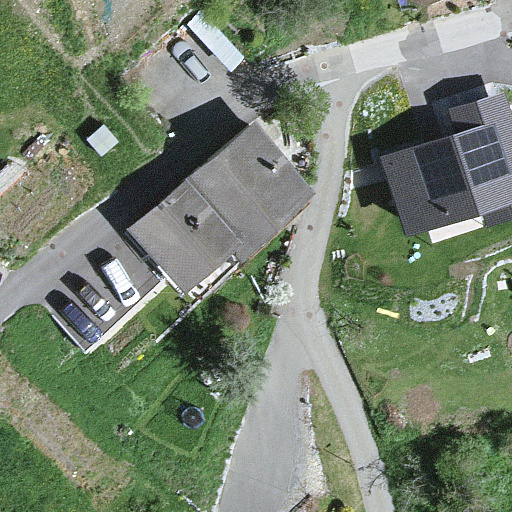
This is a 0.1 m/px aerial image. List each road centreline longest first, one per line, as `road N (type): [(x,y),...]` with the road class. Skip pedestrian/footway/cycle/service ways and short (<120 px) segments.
road 1 (residential): [(381,511),(362,438),(306,307),(307,255),(338,114),(339,61)]
road 2 (residential): [(0,308),(70,242),(261,97),(339,61)]
road 3 (residential): [(339,61),(511,25)]
